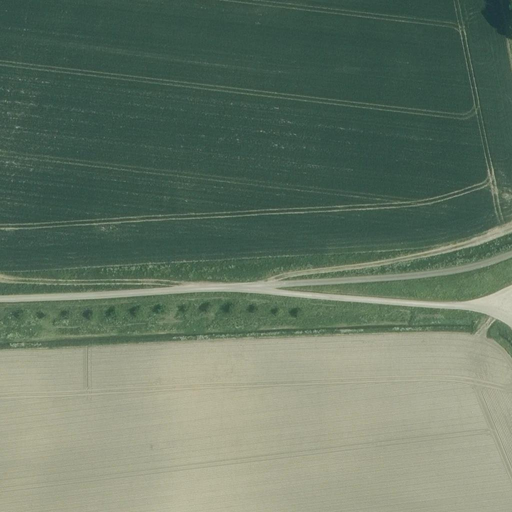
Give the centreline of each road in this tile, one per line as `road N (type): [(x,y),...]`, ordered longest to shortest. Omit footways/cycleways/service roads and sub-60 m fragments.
road 1 (track): [(258,289),(272,279),(433,252),(511,226)]
road 2 (unclassified): [(0,301),(258,289)]
road 3 (unclassified): [(511,254),(439,272),(258,289)]
road 4 (unclassified): [(258,289),(464,305)]
